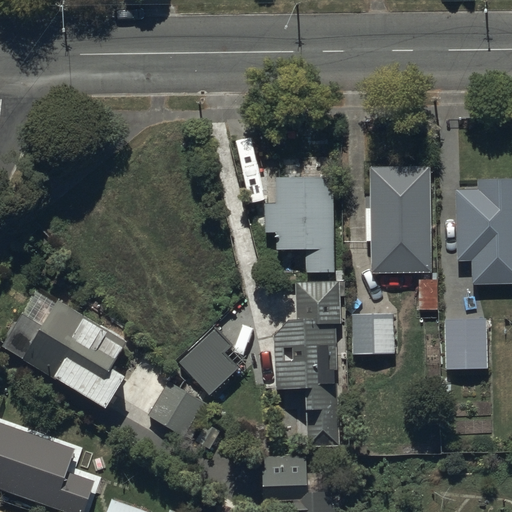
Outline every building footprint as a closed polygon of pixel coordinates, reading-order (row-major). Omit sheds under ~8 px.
[(431,167),(368,168),(369,208),(365,208),(366,242),(371,242),(371,273),(432,272),(431,167)] [(334,177),(274,177),(274,204),(264,204),(263,233),(276,233),(276,250),(295,251),(294,260),(305,260),(305,273),(333,274),(334,177)] [(490,194),(459,195),(461,256),(476,255),(477,279),(511,278),(511,182),(490,183),(490,194)] [(438,280),(419,280),(419,309),(438,309),(438,280)] [(338,282),(296,283),(296,320),(288,320),(275,335),(275,389),(304,389),(304,447),(338,447),(338,282)] [(21,313),(1,347),(104,409),(122,378),(110,370),(126,342),(56,300),(41,325),(21,313)] [(392,315),(351,315),(352,354),(393,354),(392,315)] [(486,318),(444,319),(446,370),(487,369),(486,318)] [(213,330),(178,361),(209,396),(239,369),(225,353),(230,349),(213,330)] [(165,383),(147,416),(183,437),(202,403),(165,383)] [(74,450),(0,422),(0,488),(64,511),(80,511),(92,481),(66,472),(74,450)] [(334,475),(305,475),(305,456),(261,456),(261,502),(283,502),(282,511),(342,511),(342,503),(334,503),(334,475)] [(146,511),(111,498),(105,511),(146,511)]
